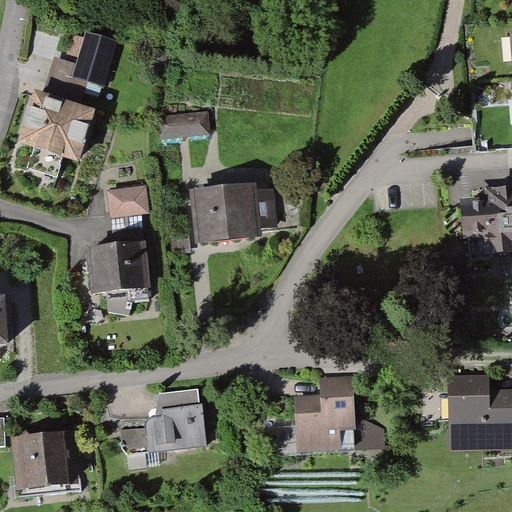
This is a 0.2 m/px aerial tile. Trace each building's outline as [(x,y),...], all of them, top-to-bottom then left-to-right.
[(103,93),(120,42),(85,31),(76,59),(54,52),(46,75),(103,93)] [(74,170),(92,115),(30,95),(12,149),(74,170)] [(215,110),(160,116),(163,146),(218,139),(215,110)] [(147,183),(105,190),(111,223),(152,217),(147,183)] [(263,186),(194,195),(201,254),(270,245),(263,186)] [(511,260),(511,195),(470,200),(478,265),(511,260)] [(147,246),(90,251),(94,298),(151,292),(147,246)] [(13,294),(0,294),(0,350),(15,350),(13,294)] [(360,453),(358,377),(321,378),(321,399),(287,400),(288,454),(360,453)] [(511,451),(511,383),(452,382),(451,450),(511,451)] [(160,420),(120,423),(122,457),(212,450),(208,392),(158,396),(160,420)] [(9,424),(0,423),(0,454),(6,455),(9,424)] [(76,431),(9,440),(16,500),(83,491),(76,431)]
